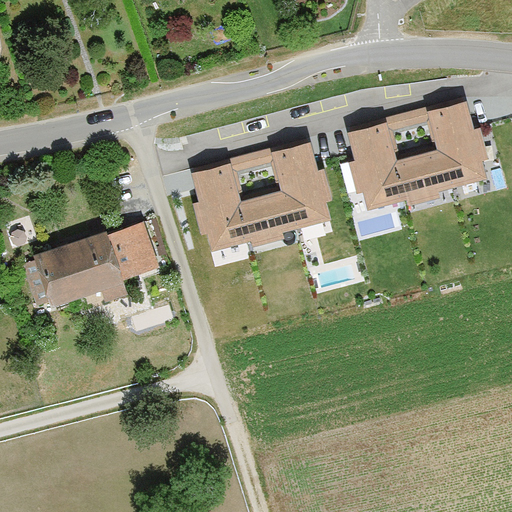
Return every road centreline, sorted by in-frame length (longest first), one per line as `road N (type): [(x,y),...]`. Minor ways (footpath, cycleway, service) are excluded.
road 1 (tertiary): [(0,140),(382,52),(511,56)]
road 2 (track): [(129,116),(255,511)]
